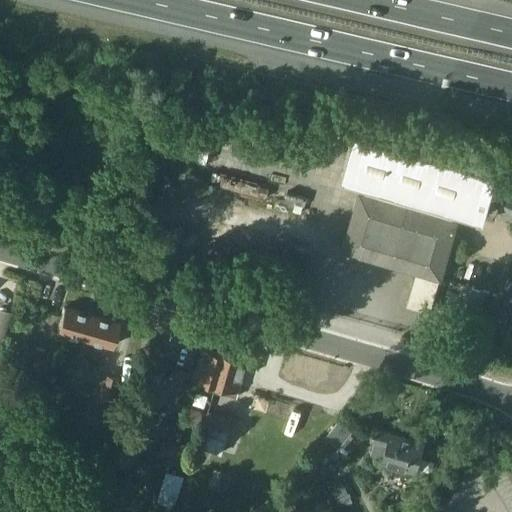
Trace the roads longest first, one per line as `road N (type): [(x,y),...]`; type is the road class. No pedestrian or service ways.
road 1 (tertiary): [(511,396),(0,251)]
road 2 (motorway): [(135,0),(511,87)]
road 3 (motorway): [(511,34),(364,0)]
